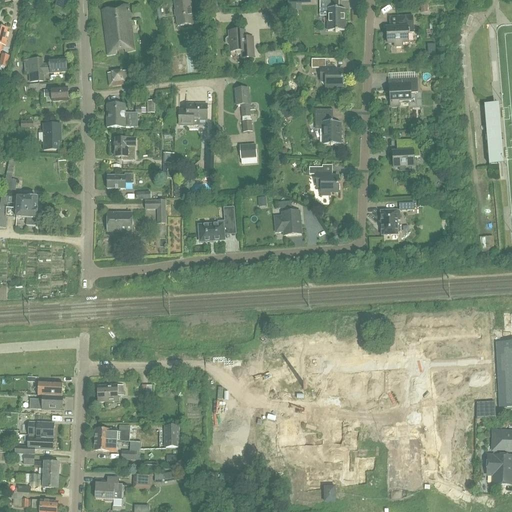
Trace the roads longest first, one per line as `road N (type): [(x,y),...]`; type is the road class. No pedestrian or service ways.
road 1 (residential): [(87,275),(358,247),(369,0)]
road 2 (residential): [(267,363),(270,437),(425,431)]
road 3 (residential): [(267,363),(82,366)]
road 4 (residential): [(422,354),(267,363)]
road 5 (residential): [(87,243),(88,95)]
road 6 (residential): [(74,511),(82,366)]
road 7 (residential): [(88,95),(228,80)]
